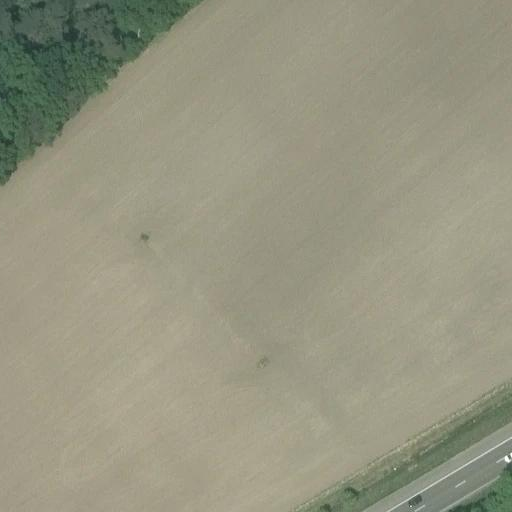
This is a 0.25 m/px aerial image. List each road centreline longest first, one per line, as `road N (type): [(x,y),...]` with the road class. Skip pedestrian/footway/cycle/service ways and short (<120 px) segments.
road 1 (track): [(0,125),(141,0)]
road 2 (track): [(377,462),(511,383)]
